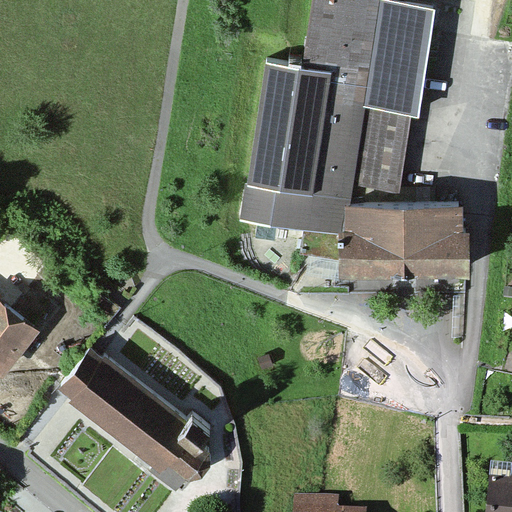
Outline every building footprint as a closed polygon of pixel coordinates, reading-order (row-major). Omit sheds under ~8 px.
[(314,0),(304,61),(266,55),(241,211),(341,227),(350,175),(398,183),(428,2),(412,0),(314,0)] [(459,203),(349,204),(350,244),(341,244),(341,275),(466,274),(465,229),(459,229),(459,203)] [(24,240),(0,222),(0,266),(3,269),(24,240)] [(35,329),(0,301),(0,367),(3,369),(35,329)] [(189,413),(107,350),(106,352),(93,343),(64,381),(76,390),(74,394),(162,461),(171,450),(198,470),(215,448),(197,435),(208,421),(192,409),(189,413)] [(511,511),(511,466),(495,465),(490,511),(511,511)] [(360,511),(333,509),(334,498),(301,495),(299,511),(360,511)]
